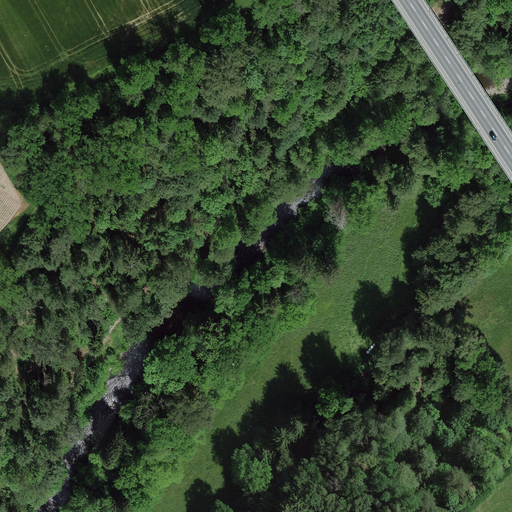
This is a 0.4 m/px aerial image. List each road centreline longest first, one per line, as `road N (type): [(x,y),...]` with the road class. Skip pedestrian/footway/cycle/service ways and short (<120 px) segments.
road 1 (track): [(126,306),(246,180),(382,54),(456,0)]
road 2 (track): [(511,249),(432,306),(332,321)]
road 3 (tertiary): [(511,157),(408,0)]
